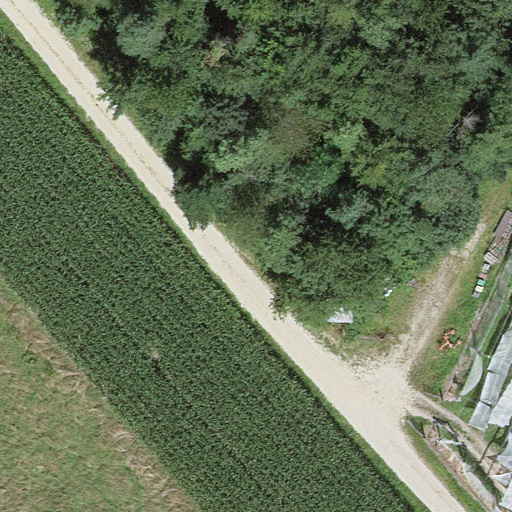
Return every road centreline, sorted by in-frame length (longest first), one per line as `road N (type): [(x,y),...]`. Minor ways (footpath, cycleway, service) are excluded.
road 1 (track): [(434,511),(6,0)]
road 2 (track): [(511,161),(358,422)]
